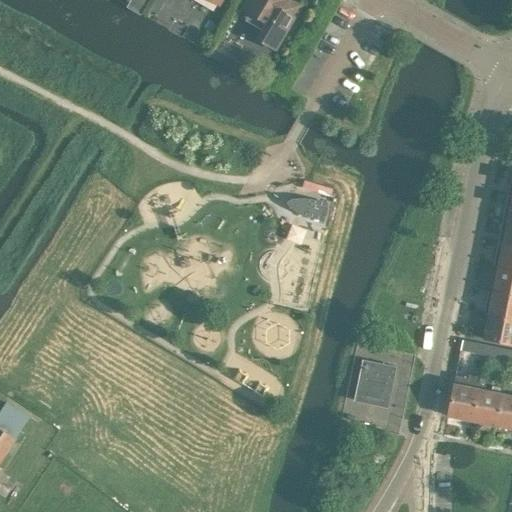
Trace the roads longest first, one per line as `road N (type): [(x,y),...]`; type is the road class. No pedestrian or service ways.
road 1 (residential): [(511,64),(425,413),(374,511)]
road 2 (residential): [(511,64),(394,0)]
